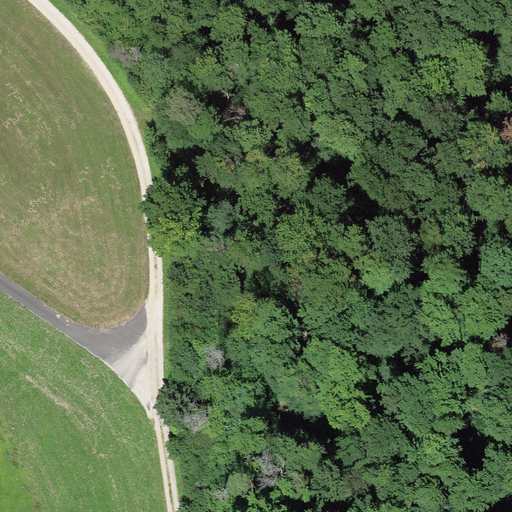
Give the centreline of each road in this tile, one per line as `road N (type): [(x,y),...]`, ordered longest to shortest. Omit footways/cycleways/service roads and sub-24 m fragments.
road 1 (track): [(30,0),(85,49),(123,114),(149,204),(149,361),(173,511)]
road 2 (track): [(0,282),(111,349),(149,361)]
